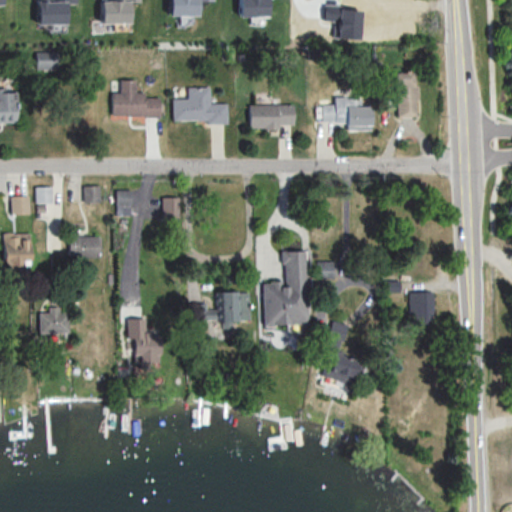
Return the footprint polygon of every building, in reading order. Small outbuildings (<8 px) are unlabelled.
[(34,0),(35,24),(64,23),(64,3),(74,3),(74,0),(34,0)] [(98,0),(99,23),(128,22),(127,0),(98,0)] [(57,68),(56,50),(34,51),(34,69),(57,68)] [(394,71),(395,117),(415,116),(414,70),(394,71)] [(110,116),(159,115),(158,96),(144,97),(143,91),(135,91),(135,79),(118,79),(118,92),(110,92),(110,116)] [(226,102),(209,103),(208,86),(185,86),(185,97),(170,98),(171,120),(205,119),(205,124),(226,123),(226,102)] [(0,121),(15,122),(14,89),(0,88),(0,121)] [(345,129),(369,129),(369,105),(360,105),(360,96),(333,97),(333,104),(320,104),(320,121),(345,121),(345,129)] [(292,104),(247,104),(247,128),(278,128),(278,124),(292,124),(292,104)] [(99,201),(99,184),(81,185),(81,201),(99,201)] [(50,186),(34,186),(34,202),(51,202),(50,186)] [(129,215),(130,189),(115,189),(114,214),(129,215)] [(28,213),(27,195),(9,195),(9,213),(28,213)] [(178,196),(161,196),(160,218),(178,218),(178,196)] [(29,259),(29,232),(4,232),(3,276),(21,276),(22,259),(29,259)] [(98,234),(67,234),(67,256),(98,256),(98,234)] [(306,323),(305,258),(309,258),(309,249),(281,250),(282,281),(261,281),(262,326),(273,325),(273,329),(286,328),(286,324),(306,323)] [(332,277),(332,260),(316,260),(316,277),(332,277)] [(219,321),(249,320),(248,290),(218,291),(219,321)] [(407,291),(408,323),(432,322),(432,290),(407,291)] [(213,318),(212,308),(205,309),(204,302),(190,303),(192,321),(213,318)] [(37,311),(37,332),(67,331),(67,311),(57,311),(57,306),(46,306),(46,311),(37,311)] [(144,318),(125,318),(125,337),(132,337),(132,353),(138,353),(138,362),(152,362),(152,353),(159,353),(158,332),(144,332),(144,318)] [(319,383),(349,391),(358,358),(328,350),(319,383)]
